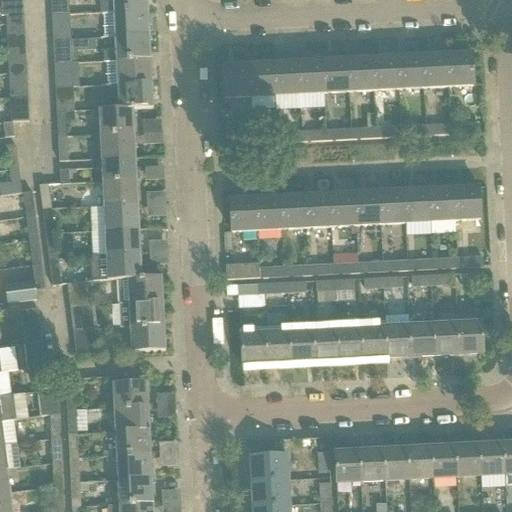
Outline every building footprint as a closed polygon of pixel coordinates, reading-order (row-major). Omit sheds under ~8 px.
[(146,0),(99,0),(100,15),(103,15),(148,13),(146,0)] [(22,3),(1,4),(2,18),(6,18),(6,28),(24,27),(22,3)] [(51,8),(51,20),(69,19),(69,7),(51,8)] [(104,39),(115,39),(149,37),(148,13),(103,15),(104,39)] [(69,19),(51,20),(52,32),(70,31),(69,19)] [(24,27),(6,28),(7,37),(24,37),(24,27)] [(103,64),(106,64),(150,61),(149,37),(115,39),(115,52),(102,53),(103,64)] [(71,55),(53,56),(54,65),(54,66),(72,65),(71,55)] [(472,55),(446,56),(448,89),(473,87),(472,55)] [(446,56),(422,57),(423,90),(448,89),(446,56)] [(422,57),(397,59),(399,91),(423,90),(422,57)] [(397,59),(372,60),(374,92),(399,91),(397,59)] [(372,60),(347,61),(349,94),(374,92),(372,60)] [(150,61),(106,64),(107,87),(151,85),(150,61)] [(347,61),(323,62),(324,95),(349,94),(347,61)] [(323,62),(298,64),(300,96),(324,95),(323,62)] [(25,64),(8,65),(9,77),(26,76),(25,64)] [(298,64),(273,65),(275,97),(300,96),(298,64)] [(72,65),(54,66),(54,68),(54,78),(55,90),(79,89),(78,67),(78,65),(72,65)] [(273,65),(249,66),(250,99),(275,97),(273,65)] [(250,99),(249,66),(223,67),(225,100),(250,99)] [(26,76),(9,77),(9,88),(27,87),(26,76)] [(107,87),(101,88),(102,112),(134,111),(152,110),(151,85),(107,87)] [(74,106),(56,107),(56,117),(66,116),(66,114),(74,114),(74,106)] [(102,112),(99,113),(99,115),(100,139),(135,137),(134,114),(134,111),(102,112)] [(28,112),(10,113),(11,125),(12,125),(28,124),(28,112)] [(66,116),(56,117),(57,137),(67,136),(66,116)] [(11,125),(3,126),(5,140),(14,139),(12,125),(11,125)] [(475,125),(458,126),(459,136),(476,135),(475,125)] [(450,127),(433,127),(434,137),(451,136),(450,127)] [(425,128),(409,129),(409,139),(426,138),(425,128)] [(401,129),(384,130),(384,140),(401,139),(401,129)] [(376,130),(359,131),(359,141),(376,140),(376,130)] [(351,131),(334,132),(335,142),(352,141),(351,131)] [(326,133),(310,134),(310,143),(327,143),(326,133)] [(302,134),(285,135),(285,145),(302,144),(302,134)] [(277,135),(260,136),(261,146),(277,145),(277,135)] [(252,136),(235,137),(235,147),(253,146),(252,136)] [(135,137),(100,139),(101,162),(136,160),(135,137)] [(68,146),(58,146),(59,164),(68,164),(68,146)] [(15,147),(6,148),(8,168),(17,167),(15,147)] [(102,168),(102,187),(137,185),(136,166),(136,162),(101,164),(102,168)] [(59,173),(60,187),(70,187),(69,172),(59,173)] [(19,176),(9,177),(12,197),(21,196),(21,195),(19,176)] [(102,187),(104,210),(139,209),(137,185),(102,187)] [(39,188),(39,193),(41,207),(50,206),(48,187),(39,188)] [(479,189),(453,190),(455,223),(480,222),(479,189)] [(453,190),(429,191),(430,224),(431,235),(455,234),(454,223),(455,223),(453,190)] [(428,191),(404,193),(405,225),(430,224),(428,191)] [(404,193),(379,194),(381,227),(405,225),(404,193)] [(31,194),(22,195),(25,215),(34,214),(31,194)] [(379,194),(354,195),(356,228),(381,227),(379,194)] [(354,195),(330,196),(331,229),(356,228),(354,195)] [(330,196),(305,198),(306,230),(331,229),(330,196)] [(305,198),(280,199),(282,232),(306,230),(305,198)] [(280,199),(255,200),(257,233),(282,232),(280,199)] [(257,233),(255,200),(230,201),(232,234),(257,233)] [(104,210),(90,211),(91,235),(105,234),(140,233),(139,209),(104,210)] [(52,216),(43,217),(45,238),(54,236),(52,216)] [(35,223),(26,224),(28,244),(38,243),(35,223)] [(105,234),(91,235),(92,259),(106,259),(141,257),(140,233),(105,234)] [(54,236),(45,238),(48,257),(57,256),(54,236)] [(38,243),(28,244),(31,264),(40,262),(38,243)] [(357,256),(333,257),(333,266),(334,276),(358,275),(357,256)] [(92,259),(90,259),(91,284),(107,284),(118,283),(118,282),(161,280),(160,270),(160,269),(141,266),(141,257),(106,259),(92,259)] [(482,259),(465,260),(465,269),(483,269),(482,259)] [(457,260),(432,261),(433,271),(457,270),(457,260)] [(432,261),(407,263),(408,272),(433,271),(432,261)] [(407,263),(390,263),(391,273),(408,272),(407,263)] [(383,264),(366,265),(366,274),(383,274),(383,264)] [(259,280),(259,270),(259,265),(225,267),(226,281),(259,280)] [(41,266),(32,268),(34,283),(35,290),(44,289),(41,266)] [(333,266),(316,267),(317,277),(334,276),(333,266)] [(308,267),(291,268),(292,278),(309,277),(308,267)] [(22,269),(24,285),(34,283),(32,268),(22,269)] [(49,269),(52,288),(61,287),(59,268),(49,269)] [(284,269),(267,270),(267,279),(284,279),(284,269)] [(460,276),(460,286),(480,285),(479,275),(460,276)] [(431,288),(430,277),(411,278),(412,289),(431,288)] [(447,277),(430,277),(431,288),(447,287),(447,277)] [(402,279),(383,280),(383,291),(402,290),(402,279)] [(161,280),(118,282),(118,283),(119,306),(163,304),(162,280),(161,280)] [(383,291),(383,280),(363,281),(364,291),(383,291)] [(335,293),(335,282),(315,283),(316,294),(335,293)] [(351,282),(335,282),(335,293),(352,292),(351,282)] [(24,285),(5,287),(8,305),(36,302),(35,290),(34,283),(24,285)] [(304,283),(287,285),(287,295),(305,293),(304,283)] [(84,284),(67,286),(67,288),(69,297),(85,295),(84,284)] [(287,295),(287,285),(263,286),(264,296),(287,295)] [(258,286),(239,287),(226,288),(227,297),(258,296),(258,286)] [(163,304),(119,306),(121,330),(131,330),(164,328),(163,304)] [(93,308),(70,311),(72,325),(73,333),(91,331),(92,331),(91,323),(91,322),(95,322),(93,308)] [(37,311),(21,313),(25,348),(42,346),(38,311),(37,311)] [(481,322),(457,323),(458,356),(483,355),(481,322)] [(457,323),(433,325),(434,357),(458,356),(457,323)] [(433,325),(409,326),(410,358),(434,357),(433,325)] [(409,326),(385,327),(387,359),(410,358),(409,326)] [(385,327),(361,328),(363,361),(387,359),(385,327)] [(164,328),(131,330),(132,356),(166,354),(164,328)] [(361,328),(337,329),(339,362),(363,361),(361,328)] [(337,329),(313,331),(315,363),(339,362),(337,329)] [(91,331),(73,333),(73,335),(75,344),(92,342),(91,331)] [(313,331),(289,332),(291,364),(315,363),(313,331)] [(289,332),(265,333),(267,366),(291,364),(289,332)] [(267,366),(265,333),(241,334),(242,367),(267,366)] [(42,346),(25,348),(27,371),(44,369),(42,346)] [(14,349),(0,350),(0,368),(1,375),(8,374),(17,373),(14,349)] [(46,370),(37,371),(40,390),(49,389),(46,370)] [(1,375),(0,374),(0,399),(11,398),(8,374),(1,375)] [(112,385),(113,410),(147,408),(145,383),(112,385)] [(47,394),(38,395),(40,418),(49,417),(59,416),(57,395),(57,393),(50,393),(47,394)] [(66,395),(67,415),(76,414),(75,395),(66,395)] [(25,396),(11,398),(14,422),(28,420),(25,396)] [(0,399),(0,423),(13,422),(14,422),(11,398),(0,399)] [(113,410),(114,434),(148,433),(147,408),(113,410)] [(67,415),(68,439),(77,438),(77,435),(76,414),(67,415)] [(86,414),(76,414),(77,435),(87,434),(86,414)] [(59,421),(50,422),(51,441),(60,441),(59,421)] [(0,447),(6,447),(17,446),(13,422),(0,423),(0,447)] [(114,434),(116,458),(149,457),(148,433),(114,434)] [(68,439),(69,463),(70,463),(78,463),(77,438),(68,439)] [(60,441),(51,441),(52,462),(61,461),(60,441)] [(20,470),(17,446),(6,447),(9,471),(20,470)] [(481,479),(505,478),(504,446),(480,448),(481,479)] [(6,447),(0,447),(0,472),(9,471),(7,454),(6,447)] [(457,481),(481,479),(480,448),(456,449),(457,481)] [(433,482),(457,481),(456,449),(432,450),(433,482)] [(409,483),(433,482),(432,450),(408,451),(409,483)] [(385,484),(409,483),(408,451),(384,453),(385,484)] [(361,486),(385,484),(384,453),(360,454),(361,486)] [(337,487),(361,486),(360,454),(335,455),(337,487)] [(318,456),(319,476),(329,475),(328,455),(318,456)] [(116,458),(117,483),(151,481),(149,457),(116,458)] [(252,482),(252,485),(287,483),(285,457),(251,459),(252,481),(249,481),(249,482),(252,482)] [(70,463),(69,463),(70,487),(71,487),(79,487),(78,463),(70,463)] [(61,470),(52,470),(53,489),(62,489),(61,470)] [(0,496),(10,495),(8,474),(9,474),(9,471),(0,472),(0,496)] [(117,483),(118,507),(152,505),(151,481),(117,483)] [(252,485),(253,510),(288,508),(287,483),(252,485)] [(318,485),(319,506),(331,506),(331,485),(318,485)] [(71,487),(70,487),(72,511),(81,511),(80,494),(79,487),(71,487)] [(62,489),(53,489),(54,511),(55,511),(63,510),(62,489)] [(25,511),(23,493),(10,495),(12,511),(25,511)] [(12,511),(10,495),(0,496),(0,511),(12,511)]
